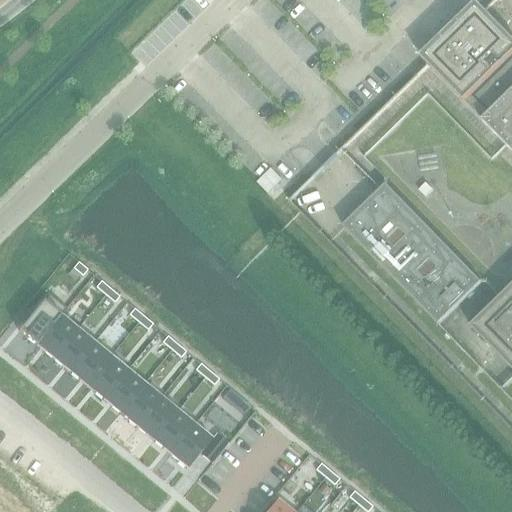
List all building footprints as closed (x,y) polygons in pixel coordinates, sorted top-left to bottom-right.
[(476,3),(420,58),(425,63),(463,103),(464,102),(482,121),(505,146),(511,152),(511,286),(497,301),(470,328),(511,370),(511,40),(483,10),(476,3)] [(270,169),(256,183),(267,194),(282,180),(270,169)] [(386,185),(343,227),(438,325),(481,283),(386,185)] [(77,263),(72,269),(81,277),(87,271),(77,263)] [(101,281),(96,287),(105,295),(110,289),(101,281)] [(110,289),(105,295),(114,303),(119,296),(110,289)] [(28,319),(18,332),(24,337),(35,346),(59,316),(60,317),(66,309),(48,294),(28,318),(28,319)] [(134,309),(129,315),(138,322),(143,316),(134,309)] [(59,316),(35,346),(36,346),(52,359),(76,330),(60,317),(59,316)] [(143,317),(137,323),(147,331),(152,325),(143,317)] [(76,330),(52,359),(69,373),(93,344),(76,330)] [(168,336),(162,342),(172,350),(177,343),(168,336)] [(177,343),(172,350),(181,357),(186,351),(177,343)] [(69,373),(68,373),(78,381),(85,387),(110,357),(93,344),(69,373)] [(110,357),(85,387),(93,393),(92,393),(102,401),(102,400),(126,371),(110,357)] [(201,363),(196,369),(205,377),(210,371),(201,363)] [(126,371),(102,400),(119,414),(143,385),(126,371)] [(210,371),(205,377),(215,385),(220,378),(210,371)] [(119,414),(119,415),(127,421),(136,428),(160,398),(143,385),(119,414)] [(249,408),(228,390),(220,399),(242,417),(249,408)] [(160,398),(136,428),(152,442),(177,412),(160,398)] [(152,442),(162,450),(162,449),(169,455),(193,426),(177,412),(152,442)] [(193,426),(169,455),(187,469),(211,440),(193,426)] [(210,441),(200,453),(200,454),(200,455),(211,464),(227,444),(216,435),(211,441),(210,441)] [(320,465),(315,471),(324,478),(329,472),(320,465)] [(329,472),(324,478),(333,486),(338,480),(329,472)] [(353,492),(348,498),(357,506),(362,500),(353,492)] [(362,500),(357,506),(364,511),(367,511),(371,508),(362,500)] [(289,511),(276,501),(267,511),(289,511)]
